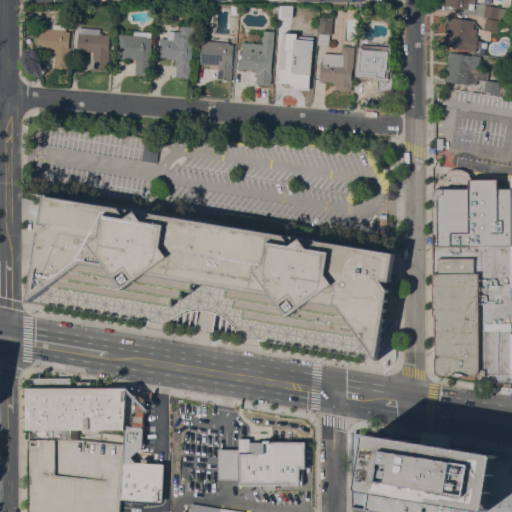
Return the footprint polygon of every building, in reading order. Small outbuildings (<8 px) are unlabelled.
[(474,0),(473,9),(452,6),(452,8),(449,7),(449,5),(445,5),(445,0),(474,0)] [(486,4),(500,6),(498,18),(484,16),(486,4)] [(368,7),(367,20),(360,20),(361,6),(368,7)] [(445,45),(447,36),(446,35),(450,15),(475,20),(473,27),(477,28),(476,35),(478,35),(476,50),(445,45)] [(332,34),(329,33),(328,45),(317,44),(318,33),(317,33),(319,16),(333,17),(332,34)] [(498,31),(484,29),(486,17),(500,19),(498,31)] [(55,52),(37,51),(39,27),(53,28),(53,23),(66,24),(66,31),(70,31),(69,47),(71,47),(70,53),(69,52),(67,68),(63,67),(63,69),(59,68),(59,67),(54,67),(55,52)] [(177,65),(175,65),(175,59),(167,58),(167,57),(159,56),(160,39),(161,39),(161,38),(168,38),(168,30),(177,31),(181,31),(181,25),(196,26),(195,42),(193,42),(190,78),(176,77),(177,65)] [(100,28),(100,34),(110,35),(109,50),(108,71),(94,70),(94,58),(93,58),(93,51),(77,50),(79,27),(100,28)] [(273,51),(272,51),(271,72),(272,72),(271,84),(256,83),(257,72),(254,72),(255,69),(244,68),(244,70),(238,70),(239,56),(241,56),(242,42),(264,43),(264,41),(262,41),(263,36),(264,36),(264,30),(275,31),(273,51)] [(151,32),(151,37),(152,37),(149,75),(135,74),(136,59),(117,57),(119,33),(134,35),(134,31),(151,32)] [(234,43),(232,64),(233,64),(231,80),(217,79),(218,65),(199,63),(201,40),(230,42),(234,43)] [(282,44),(291,45),(291,49),(306,50),(305,68),(309,69),(308,87),(293,86),(294,74),(287,73),(281,72),(281,73),(280,73),(282,44)] [(351,90),(335,89),(335,84),(333,84),(334,82),(329,82),(329,81),(319,80),(320,64),(324,64),(325,52),(341,54),(342,45),(355,46),(351,90)] [(385,67),(384,75),(393,76),(392,92),(378,90),(379,78),(361,77),(361,72),(359,72),(359,71),(358,71),(360,45),(367,45),(375,46),(375,49),(378,49),(386,50),(385,67)] [(449,51),(472,55),(473,55),(481,56),(478,69),(489,71),(488,79),(507,83),(506,94),(484,90),(485,80),(477,79),(477,83),(468,82),(468,84),(444,80),(449,51)] [(491,75),(493,68),(503,69),(501,77),(491,75)] [(451,105),(487,112),(490,97),(454,90),(451,105)] [(140,159),(155,162),(158,144),(143,141),(140,159)] [(434,189),(436,188),(468,187),(468,178),(498,178),(498,188),(511,188),(511,177),(511,387),(511,383),(479,383),(479,370),(477,373),(475,374),(473,375),(463,374),(461,375),(458,376),(456,376),(452,374),(446,374),(443,375),(441,375),(438,374),(436,372),(435,369),(435,315),(433,315),(434,190),(434,189)] [(40,222),(45,194),(393,252),(389,280),(381,279),(387,289),(375,358),(359,337),(239,317),(241,308),(232,307),(233,297),(224,296),(226,286),(191,281),(190,290),(181,288),(179,297),(170,296),(169,305),(48,285),(27,300),(39,230),(47,223),(40,222)] [(119,511),(28,511),(28,491),(28,461),(28,430),(26,430),(26,388),(29,387),(29,378),(71,378),(70,387),(78,387),(78,382),(91,382),(91,388),(125,387),(120,499),(119,511)] [(125,387),(143,403),(142,446),(131,457),(136,462),(141,462),(142,458),(148,459),(147,463),(165,464),(163,502),(120,499),(125,387)] [(352,432),(511,456),(511,511),(376,511),(352,508),(352,436),(352,432)] [(238,484),(238,478),(217,478),(218,448),(238,448),(238,438),(249,438),(249,440),(306,441),(306,469),(299,469),(299,485),(276,484),(276,490),(264,489),(264,484),(238,484)] [(182,511),(189,511),(191,503),(243,511),(182,511)]
